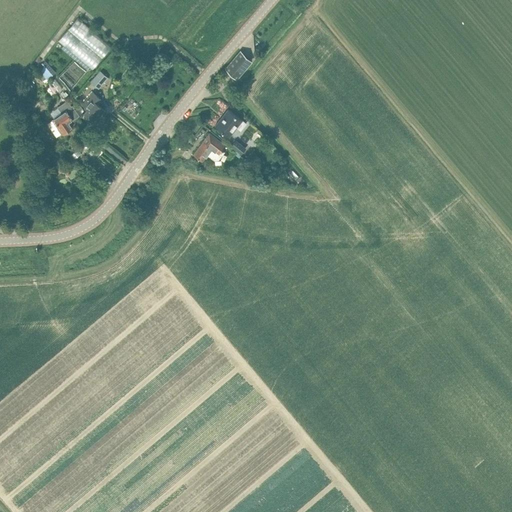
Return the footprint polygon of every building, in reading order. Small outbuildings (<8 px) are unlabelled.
[(62,36),(96,62),(116,35),(82,10),(62,36)] [(236,79),(252,60),(240,50),(225,68),(236,79)] [(51,71),(59,63),(51,55),(43,62),(51,71)] [(47,80),(52,75),(44,66),(39,71),(47,80)] [(98,89),(107,78),(99,71),(90,82),(98,89)] [(92,125),(100,115),(98,114),(103,108),(98,104),(102,99),(93,92),(83,104),(88,108),(84,112),(89,116),(86,120),(92,125)] [(71,105),(67,100),(58,106),(62,111),(53,118),(54,118),(47,123),(56,137),(63,132),(64,132),(72,126),(69,121),(79,114),(72,105),(71,105)] [(228,109),(214,126),(228,136),(236,127),(240,130),(246,122),(228,109)] [(249,144),(253,136),(242,130),(238,138),(249,144)] [(94,139),(98,145),(108,138),(104,132),(94,139)] [(219,160),(224,152),(222,150),(226,144),(217,138),(209,132),(194,154),(202,160),(206,155),(214,161),(219,160)] [(240,154),(245,148),(235,140),(230,146),(240,154)] [(74,159),(80,153),(77,149),(70,155),(74,159)]
